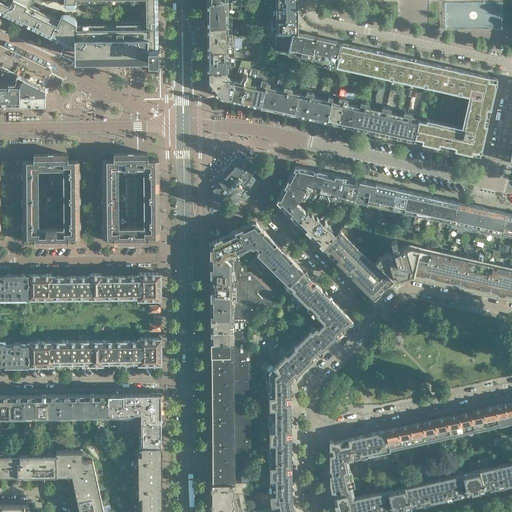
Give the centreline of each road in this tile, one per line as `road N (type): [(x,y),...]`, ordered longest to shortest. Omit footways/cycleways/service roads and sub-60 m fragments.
road 1 (unclassified): [(289,138),(257,202),(373,321)]
road 2 (residential): [(308,0),(317,18),(511,62)]
road 3 (residential): [(492,185),(289,138)]
road 4 (residential): [(309,430),(511,385)]
road 5 (residential): [(185,377),(0,381)]
road 6 (residential): [(511,309),(410,286),(373,321)]
road 7 (residential): [(373,321),(307,387),(309,430)]
road 8 (tertiary): [(185,377),(188,511)]
road 9 (tertiary): [(184,258),(182,124)]
road 10 (residential): [(9,261),(10,128)]
road 11 (residential): [(89,259),(89,126)]
road 12 (tertiary): [(181,0),(182,124)]
